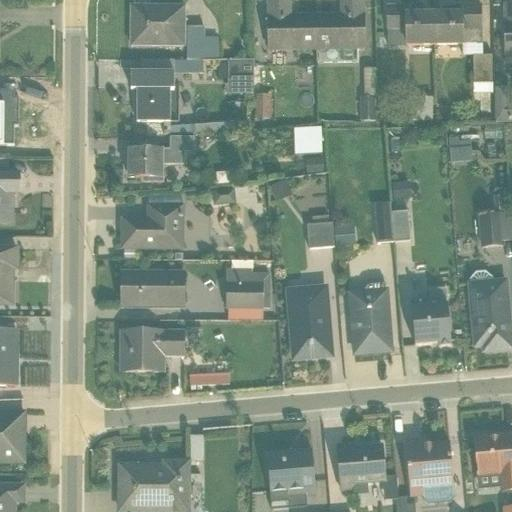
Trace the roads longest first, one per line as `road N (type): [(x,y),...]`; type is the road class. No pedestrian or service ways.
road 1 (residential): [(71,424),(511,393)]
road 2 (residential): [(71,424),(75,0)]
